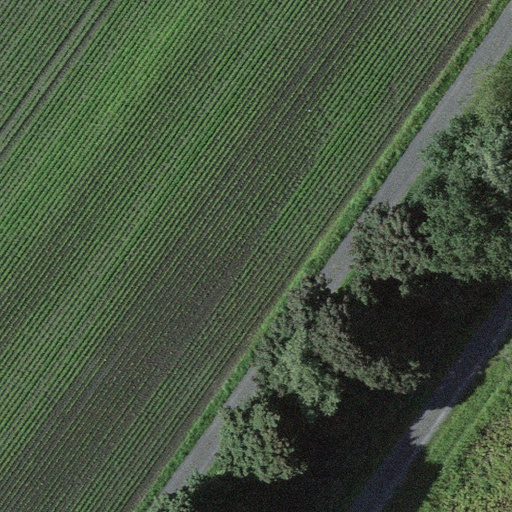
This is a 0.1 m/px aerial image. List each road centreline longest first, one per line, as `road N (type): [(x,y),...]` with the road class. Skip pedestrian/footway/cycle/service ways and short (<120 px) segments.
road 1 (track): [(165,511),(511,19)]
road 2 (track): [(511,304),(365,511)]
